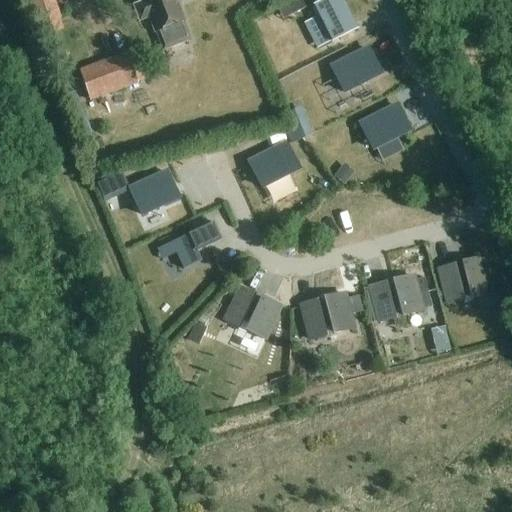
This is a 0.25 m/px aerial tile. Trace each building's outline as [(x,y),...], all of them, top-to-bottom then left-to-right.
[(30,0),(39,26),(58,19),(50,0),(30,0)] [(142,0),(144,3),(137,5),(143,20),(149,18),(155,33),(158,31),(166,50),(190,40),(183,22),(184,21),(175,0),(142,0)] [(304,0),(294,0),(287,4),(292,14),(308,6),(304,0)] [(341,0),(327,0),(314,7),(319,17),(332,42),(332,43),(357,30),(341,0)] [(110,43),(111,56),(125,54),(123,41),(110,43)] [(368,50),(332,68),(344,93),(380,75),(368,50)] [(127,54),(80,70),(92,101),(138,84),(127,54)] [(301,107),(280,116),(291,144),(313,135),(301,107)] [(396,107),(361,125),(373,149),(409,132),(396,107)] [(285,145),(249,164),(262,189),(298,170),(285,145)] [(355,171),(344,162),(335,175),(345,184),(355,171)] [(167,174),(130,190),(142,216),(178,199),(167,174)] [(188,236),(171,243),(176,254),(184,270),(202,262),(198,253),(221,242),(213,224),(188,235),(188,236)] [(471,299),(491,294),(482,259),(462,264),(463,265),(465,272),(456,274),(455,267),(455,266),(439,270),(448,305),(464,301),(463,300),(462,295),(470,293),(471,298),(471,299)] [(386,284),(370,288),(379,323),(395,319),(395,318),(394,318),(393,313),(401,311),(402,316),(402,317),(422,312),(418,296),(427,293),(424,279),(414,281),(413,277),(393,282),(394,283),(396,290),(387,292),(386,285),(386,284)] [(246,332),(265,340),(280,308),(262,299),(261,300),(262,300),(259,307),(251,303),(254,297),(255,296),(240,289),(225,321),(239,328),(240,327),(242,322),(249,326),(247,331),(247,330),(246,332)] [(350,316),(363,313),(359,297),(345,300),(344,295),(325,300),(325,301),(327,308),(319,310),(317,303),(317,302),(302,306),(311,341),(326,337),(326,336),(324,331),(332,328),(334,333),(333,334),(334,335),(353,330),(350,316)] [(199,346),(206,331),(195,325),(188,341),(199,346)]
